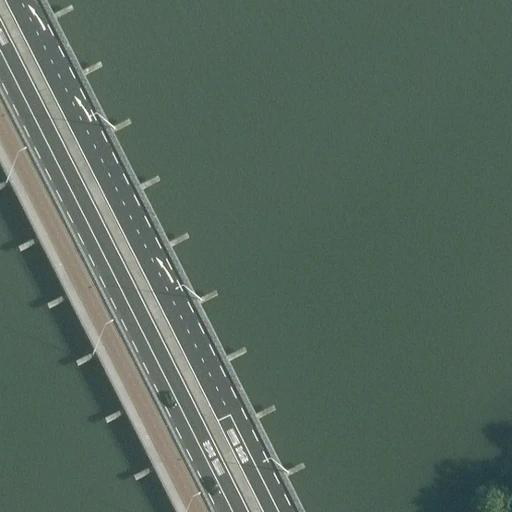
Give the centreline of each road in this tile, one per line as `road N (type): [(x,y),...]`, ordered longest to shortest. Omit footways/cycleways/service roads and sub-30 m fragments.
road 1 (secondary): [(274,511),(16,0)]
road 2 (secondary): [(0,58),(227,511)]
